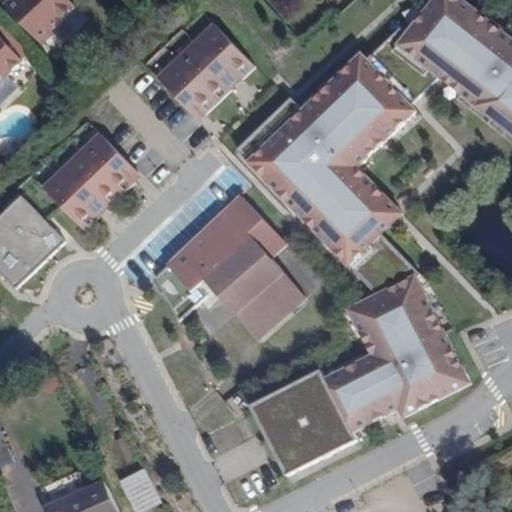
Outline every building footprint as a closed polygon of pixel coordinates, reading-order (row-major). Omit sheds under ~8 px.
[(9,0),(2,7),(39,46),(53,33),(49,29),(73,7),(66,0),(9,0)] [(255,412),(292,482),(362,445),(358,436),(403,413),(407,421),(474,386),(418,280),(422,278),(385,219),(409,203),(380,157),(448,113),(444,106),(477,85),(511,115),(511,44),(500,35),(503,32),(474,9),(472,12),(456,0),(432,0),(405,37),(398,31),(365,63),(359,57),(302,115),(290,103),(236,157),(380,299),(351,313),(375,359),(329,384),(326,374),(255,412)] [(210,30),(156,84),(199,127),(253,72),(210,30)] [(0,82),(21,62),(0,40),(0,82)] [(43,198),(87,240),(142,184),(98,142),(43,198)] [(0,227),(0,280),(18,298),(67,250),(22,205),(0,227)] [(254,239),(203,283),(255,343),(306,299),(254,239)] [(79,342),(49,361),(64,393),(94,374),(79,342)] [(144,471),(122,482),(137,511),(138,511),(159,501),(144,471)] [(44,484),(47,498),(80,490),(77,476),(44,484)] [(44,509),(45,511),(114,511),(101,483),(44,509)]
